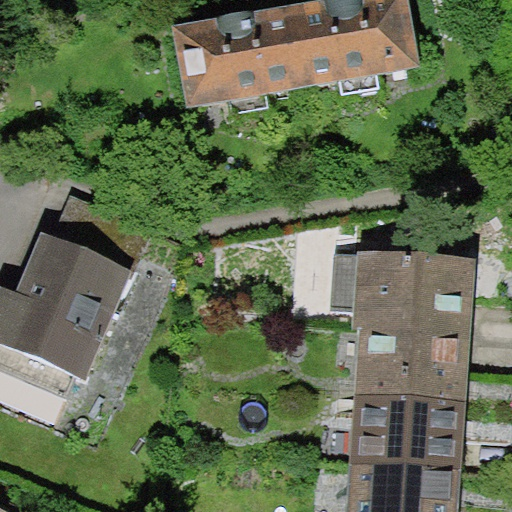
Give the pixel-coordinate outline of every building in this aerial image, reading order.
[(290,18),(302,88),(318,85),(319,91),(329,89),(328,83),(412,68),(400,0),(393,0),(362,6),(361,0),(333,5),(324,7),(325,12),(314,14),(312,6),(301,8),(303,16),(290,18)] [(290,18),(277,21),(275,12),(264,14),(266,22),(254,24),(253,19),(226,24),(217,26),(218,31),(179,38),(191,107),(276,92),(277,98),(287,96),(286,90),(302,88),(290,18)] [(74,378),(80,381),(124,276),(109,270),(129,224),(73,200),(54,246),(47,243),(25,296),(22,303),(5,296),(0,309),(0,369),(66,398),(74,378)] [(466,310),(469,268),(363,260),(358,332),(365,332),(464,339),(466,310)] [(365,332),(362,375),(374,375),(372,402),(459,408),(461,388),(464,339),(365,332)] [(370,428),(358,427),(355,470),(454,477),(456,457),(459,408),(372,402),(370,428)] [(352,511),(451,511),(454,477),(355,470),(352,511)]
